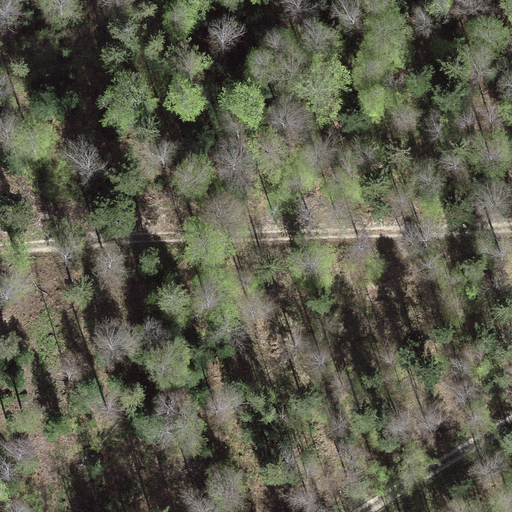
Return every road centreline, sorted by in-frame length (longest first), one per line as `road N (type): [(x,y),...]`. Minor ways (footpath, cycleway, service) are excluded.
road 1 (track): [(0,242),(511,226)]
road 2 (track): [(511,421),(359,511)]
